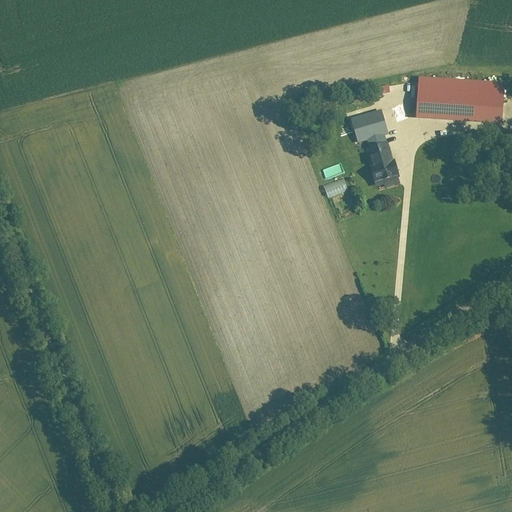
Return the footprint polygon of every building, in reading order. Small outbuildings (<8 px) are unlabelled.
[(508,85),(423,79),(420,121),(505,126),(508,85)] [(408,84),(392,86),(393,97),(409,95),(408,84)] [(375,96),(391,93),(389,85),(373,88),(375,96)] [(392,110),(355,121),(361,144),(370,141),(386,137),(399,133),(392,110)] [(386,137),(370,141),(372,148),(388,144),(386,137)] [(368,150),(378,184),(402,177),(397,157),(394,157),(390,143),(388,144),(372,148),(368,150)] [(328,198),(349,191),(344,178),(323,185),(328,198)]
